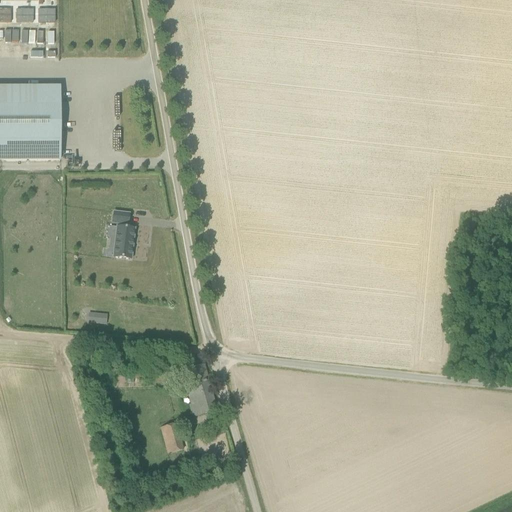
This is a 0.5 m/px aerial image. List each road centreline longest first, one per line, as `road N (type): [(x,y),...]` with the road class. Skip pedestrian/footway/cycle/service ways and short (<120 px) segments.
road 1 (unclassified): [(211,355),(144,0)]
road 2 (unclassified): [(511,386),(211,355)]
road 3 (track): [(0,335),(211,355)]
road 4 (unclassified): [(257,511),(211,355)]
